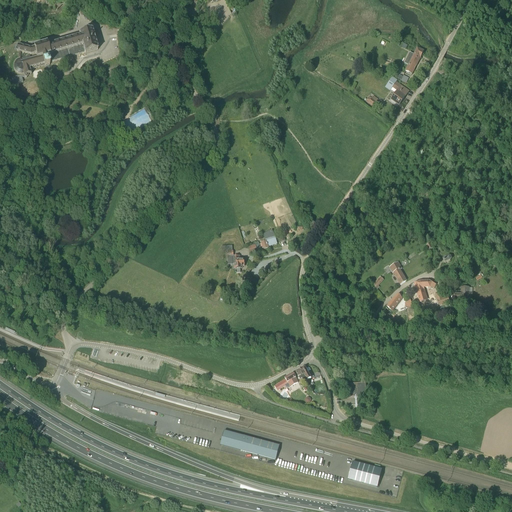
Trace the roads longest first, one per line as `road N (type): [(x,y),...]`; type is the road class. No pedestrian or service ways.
road 1 (unclassified): [(311,340),(301,302),(304,260),(473,0)]
road 2 (unclassified): [(71,345),(62,328),(65,309),(216,160),(214,125),(181,64)]
road 3 (motorway): [(288,500),(132,459),(0,384)]
road 4 (motorway): [(0,399),(135,474),(277,511)]
road 5 (unclassified): [(71,345),(134,351),(245,385),(304,361),(311,340)]
road 6 (motorway): [(288,500),(88,416),(52,385)]
road 7 (track): [(208,511),(117,485),(0,425)]
road 8 (residential): [(311,340),(355,337),(396,292),(431,273)]
